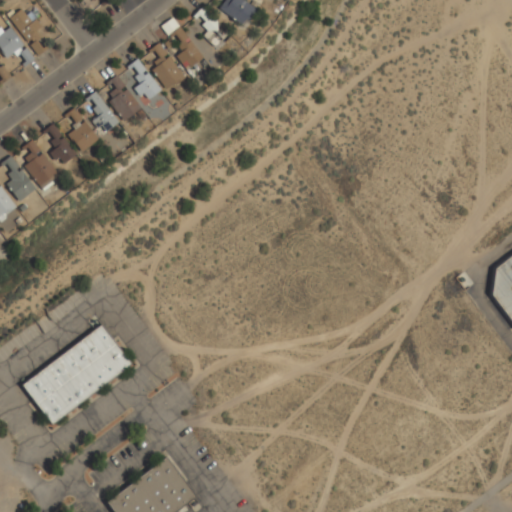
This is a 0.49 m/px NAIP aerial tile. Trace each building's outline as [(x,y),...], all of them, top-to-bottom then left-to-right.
[(224,0),(218,9),(243,26),(255,7),(244,0),(224,0)] [(37,56),(46,49),(33,32),(39,27),(24,6),(7,19),(27,45),(28,44),(37,56)] [(213,46),(227,34),(201,7),(194,14),(208,29),(202,35),(213,46)] [(202,58),(173,17),(162,24),(181,51),(175,56),(185,69),(202,58)] [(165,88),(183,77),(159,42),(148,49),(155,59),(149,64),(165,88)] [(145,101),(159,91),(137,58),(128,64),(135,75),(133,76),(138,84),(135,86),(145,101)] [(0,79),(2,82),(10,76),(0,62),(0,79)] [(107,82),(112,89),(104,95),(124,121),(140,108),(116,75),(107,82)] [(118,122),(95,92),(86,99),(99,115),(93,119),(103,133),(118,122)] [(67,133),(80,152),(97,140),(74,107),(66,113),(76,128),(67,133)] [(75,154),(52,124),(43,130),(56,147),(50,151),(61,165),(75,154)] [(41,188),(58,175),(31,139),(22,146),(27,154),(19,159),(41,188)] [(12,179),(6,183),(17,201),(34,190),(11,155),(1,162),(12,179)] [(0,216),(14,206),(0,186),(0,216)] [(511,323),(511,254),(495,267),(490,294),(511,323)] [(49,424),(130,366),(102,325),(20,382),(49,424)] [(113,511),(176,511),(196,498),(167,456),(105,500),(113,511)]
